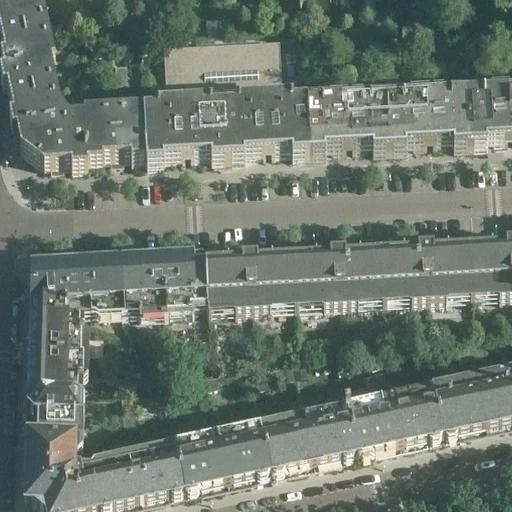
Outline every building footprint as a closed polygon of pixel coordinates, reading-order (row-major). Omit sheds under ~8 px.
[(39,10),(36,0),(0,0),(0,20),(39,12),(38,11),(39,10)] [(511,26),(511,5),(501,6),(503,27),(511,26)] [(51,49),(49,41),(47,30),(42,31),(39,12),(0,20),(0,42),(4,63),(0,64),(4,79),(46,70),(50,69),(46,50),(51,49)] [(472,29),(471,12),(461,13),(462,29),(472,29)] [(462,29),(461,13),(451,13),(452,30),(462,29)] [(99,32),(98,16),(88,17),(89,33),(99,32)] [(109,32),(108,16),(98,16),(99,32),(109,32)] [(89,33),(88,17),(78,17),(78,33),(89,33)] [(382,34),(381,17),(371,18),(372,34),(382,34)] [(392,33),(391,17),(381,17),(382,34),(392,33)] [(301,38),(300,21),(290,22),(291,38),(292,38),(300,38),(301,38)] [(311,37),(310,21),(300,21),(301,38),(311,37)] [(231,41),(230,25),(220,26),(221,42),(231,41)] [(221,42),(220,26),(210,26),(211,43),(221,42)] [(511,44),(511,26),(503,27),(504,45),(511,44)] [(504,45),(503,27),(490,28),(491,46),(504,45)] [(150,46),(149,29),(138,30),(139,47),(150,46)] [(139,47),(138,30),(128,31),(129,47),(139,47)] [(440,40),(440,30),(422,31),(422,41),(440,40)] [(422,41),(422,31),(403,32),(404,42),(422,41)] [(360,44),(359,35),(341,36),(342,45),(360,44)] [(342,45),(341,36),(321,37),(321,47),(342,45)] [(303,95),(300,38),(292,38),(296,95),(303,95)] [(151,46),(139,47),(140,59),(152,58),(151,46)] [(304,114),(304,107),(280,108),(277,50),(164,56),(166,96),(182,95),(183,114),(143,116),(143,124),(146,171),(146,175),(163,174),(162,170),(180,169),(180,171),(191,170),(191,168),(209,167),(210,171),(243,169),(243,165),(261,164),(261,166),(272,165),(272,163),(290,162),(290,166),(325,164),(325,160),(372,158),(372,162),(389,161),(386,110),(362,111),(362,105),(330,106),(330,113),(304,114)] [(59,108),(57,99),(54,88),(50,89),(46,70),(4,79),(0,80),(3,96),(7,96),(13,123),(9,124),(13,140),(17,139),(55,130),(61,127),(56,116),(54,109),(59,108)] [(511,96),(490,97),(491,104),(467,105),(469,157),(487,156),(486,152),(511,150),(511,96)] [(469,157),(467,105),(443,106),(442,100),(410,102),(411,108),(386,110),(389,161),(406,160),(406,156),(453,154),(453,158),(469,157)] [(146,171),(143,124),(124,125),(124,120),(112,120),(104,121),(104,126),(85,127),(85,130),(88,174),(103,173),(103,169),(131,168),(131,172),(146,171)] [(88,174),(85,130),(64,132),(61,127),(55,130),(17,139),(21,159),(43,177),(71,175),(71,179),(88,178),(88,174)] [(511,257),(470,260),(472,306),(499,304),(499,309),(511,307),(511,257)] [(472,306),(470,260),(382,264),(384,311),(411,309),(411,314),(446,312),(446,307),(472,306)] [(384,311),(382,264),(294,269),(296,315),(323,314),(323,319),(358,317),(358,312),(384,311)] [(209,317),(206,274),(206,270),(203,270),(203,267),(191,268),(191,271),(164,272),(136,274),(136,271),(124,272),(124,275),(122,275),(124,323),(139,322),(139,326),(194,323),(194,318),(209,317)] [(296,315),(294,269),(206,274),(209,317),(209,321),(234,319),(234,323),(270,321),(270,317),(296,315)] [(124,323),(122,275),(119,275),(119,272),(107,273),(107,275),(80,277),(81,303),(67,304),(68,319),(74,319),(80,322),(96,321),(97,324),(124,323)] [(81,303),(80,277),(52,278),(52,276),(40,276),(40,279),(33,279),(32,327),(80,328),(80,322),(74,319),(68,319),(67,304),(81,303)] [(84,390),(85,342),(80,341),(80,328),(32,327),(32,329),(29,329),(29,342),(32,342),(31,365),(30,388),(28,388),(27,400),(30,400),(30,402),(79,403),(79,390),(84,390)] [(441,352),(441,341),(429,342),(430,354),(441,352)] [(430,354),(429,342),(418,343),(419,355),(430,354)] [(343,365),(342,354),(331,355),(332,367),(343,365)] [(355,364),(354,354),(342,354),(343,365),(355,364)] [(255,377),(255,366),(243,367),(243,379),(255,377)] [(267,376),(266,366),(255,366),(255,377),(267,376)] [(186,386),(184,373),(170,375),(172,388),(186,386)] [(131,390),(131,375),(121,376),(122,391),(131,390)] [(142,392),(142,375),(131,375),(131,390),(137,396),(142,392)] [(172,388),(170,375),(156,377),(158,390),(172,388)] [(511,433),(511,386),(479,393),(489,438),(511,433)] [(131,400),(137,396),(131,390),(122,391),(122,405),(126,405),(131,400)] [(489,438),(479,393),(436,402),(446,447),(489,438)] [(134,413),(131,400),(126,405),(122,405),(124,415),(134,413)] [(84,448),(84,421),(80,421),(80,404),(79,403),(30,402),(29,447),(79,448),(84,448)] [(436,402),(362,418),(349,420),(359,465),(446,447),(436,402)] [(362,418),(360,410),(347,413),(349,420),(362,418)] [(135,422),(134,413),(124,415),(125,424),(135,422)] [(359,465),(349,420),(262,439),(272,484),(359,465)] [(137,432),(135,422),(125,424),(127,434),(137,432)] [(272,484),(262,439),(176,458),(185,503),(272,484)] [(97,511),(90,479),(75,479),(75,466),(79,461),(79,448),(29,447),(26,511),(28,511),(29,511),(97,511)] [(142,511),(185,503),(176,458),(150,463),(149,460),(116,467),(117,471),(92,476),(90,479),(97,511),(142,511)]
